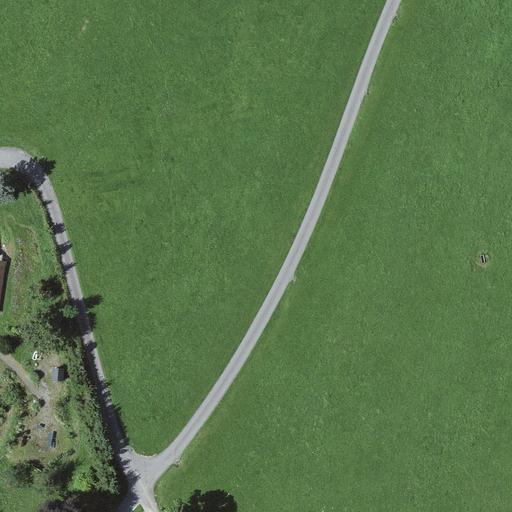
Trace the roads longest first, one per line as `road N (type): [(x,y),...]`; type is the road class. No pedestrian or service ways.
road 1 (unclassified): [(128,511),(217,401),(290,276),(399,0)]
road 2 (track): [(0,158),(19,160),(45,184),(119,446),(158,511)]
